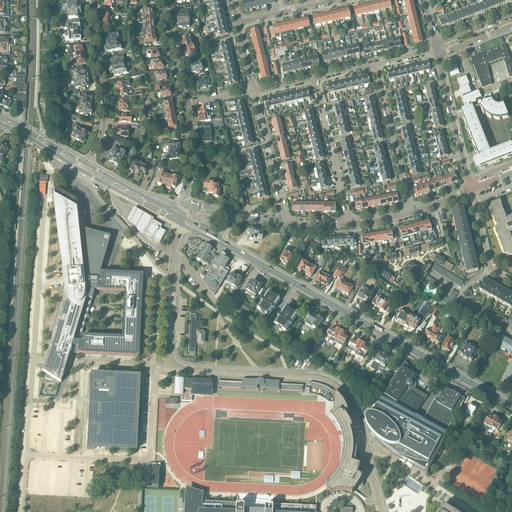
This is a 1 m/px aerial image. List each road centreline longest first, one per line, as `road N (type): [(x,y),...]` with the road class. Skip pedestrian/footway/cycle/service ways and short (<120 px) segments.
road 1 (secondary): [(180,220),(511,407)]
road 2 (unclassified): [(364,450),(353,407),(330,381),(173,362)]
road 3 (residential): [(92,0),(103,126),(88,161),(79,164)]
road 4 (residential): [(411,212),(375,64)]
road 5 (residential): [(314,77),(349,224)]
road 6 (unclassified): [(173,362),(180,220)]
road 7 (residential): [(469,191),(437,55)]
road 8 (residential): [(282,223),(253,91)]
road 9 (unclassified): [(475,511),(394,457),(364,450)]
road 10 (unclassified): [(33,360),(153,365)]
